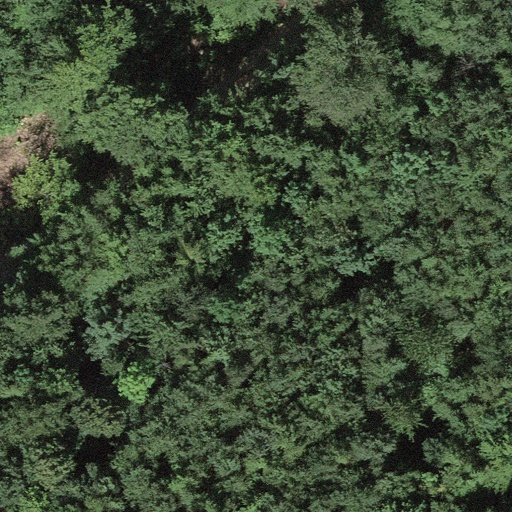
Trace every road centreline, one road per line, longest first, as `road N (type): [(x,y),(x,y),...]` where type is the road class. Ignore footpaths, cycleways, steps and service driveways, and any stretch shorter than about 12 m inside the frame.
road 1 (track): [(15,511),(215,322),(444,0)]
road 2 (track): [(310,0),(0,229)]
